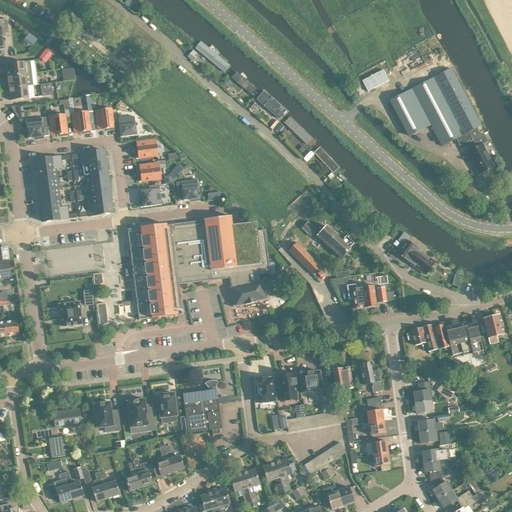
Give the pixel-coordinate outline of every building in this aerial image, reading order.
[(0,47),(3,47),(2,37),(9,36),(7,19),(0,20),(0,47)] [(108,35),(118,43),(123,37),(114,29),(108,35)] [(195,48),(225,72),(230,66),(200,42),(195,48)] [(45,49),(38,57),(45,62),(51,54),(45,49)] [(192,60),(198,54),(194,50),(188,57),(192,60)] [(6,63),(7,76),(7,77),(10,77),(10,76),(32,73),(30,60),(6,63)] [(390,99),(391,100),(409,136),(432,124),(442,145),(456,138),(460,145),(472,139),(468,132),(481,125),(451,68),(390,99)] [(231,78),(252,95),(257,89),(237,72),(231,78)] [(10,76),(10,77),(11,80),(8,80),(9,87),(11,86),(12,88),(27,86),(33,85),(32,73),(10,76)] [(228,81),(223,87),(226,90),(232,84),(228,81)] [(41,84),(42,96),(53,95),(51,83),(41,84)] [(9,87),(10,100),(29,98),(27,86),(12,88),(11,86),(9,87)] [(257,99),(279,119),(287,111),(264,91),(257,99)] [(251,111),(256,105),(252,102),(247,108),(251,111)] [(111,109),(95,111),(98,130),(107,128),(108,131),(114,130),(113,128),(114,128),(111,109)] [(87,112),(72,114),(74,133),(84,131),(85,134),(89,133),(89,131),(87,112)] [(65,115),(49,117),(51,136),(61,134),(61,137),(68,136),(67,133),(65,115)] [(134,116),(118,118),(120,137),(137,135),(134,116)] [(42,118),(26,120),(28,139),(38,137),(38,140),(44,139),(44,136),(49,136),(47,117),(42,118)] [(284,122),(307,144),(312,138),(290,117),(284,122)] [(273,129),(279,122),(277,120),(276,121),(270,127),(273,129)] [(277,132),(282,127),(283,126),(279,122),(273,129),(277,132)] [(136,152),(136,159),(139,158),(157,156),(155,140),(137,142),(137,148),(136,148),(136,152)] [(482,144),(467,152),(479,174),(494,166),(482,144)] [(333,172),(338,167),(319,147),(314,152),(333,172)] [(105,151),(72,155),(72,159),(81,158),(81,165),(106,162),(105,151)] [(69,155),(35,159),(37,170),(62,167),(61,161),(69,159),(69,155)] [(106,162),(81,165),(83,165),(84,175),(108,172),(106,162)] [(141,175),(138,176),(139,182),(142,181),(142,182),(160,179),(158,163),(140,165),(141,175)] [(170,178),(165,178),(166,184),(170,183),(173,183),(175,182),(185,170),(180,166),(170,178)] [(62,167),(37,170),(38,181),(57,178),(56,169),(62,168),(62,167)] [(108,172),(84,175),(89,175),(90,184),(109,182),(108,172)] [(57,178),(38,181),(39,191),(58,188),(57,178)] [(197,180),(176,182),(177,191),(178,201),(183,200),(193,199),(194,202),(200,201),(199,198),(200,198),(197,180)] [(333,180),(327,185),(331,190),(337,186),(333,180)] [(109,182),(90,184),(91,194),(110,192),(109,182)] [(58,188),(39,191),(41,201),(60,198),(58,188)] [(142,201),(140,201),(140,207),(143,207),(162,205),(160,188),(141,191),(142,201)] [(93,204),(87,205),(112,202),(110,192),(91,194),(93,204)] [(60,198),(41,201),(42,211),(67,208),(67,207),(61,208),(60,198)] [(88,212),(79,213),(80,217),(113,213),(112,202),(87,205),(88,212)] [(67,208),(42,211),(43,222),(77,218),(76,213),(68,214),(67,208)] [(166,224),(127,229),(139,320),(178,315),(174,285),(229,278),(231,288),(229,288),(234,306),(233,306),(234,307),(235,307),(240,305),(245,304),(245,305),(247,305),(246,305),(255,303),(256,302),(266,299),(267,299),(268,299),(267,298),(263,281),(262,280),(260,280),(259,274),(270,273),(267,249),(264,230),(257,231),(256,222),(242,224),(241,224),(240,224),(235,225),(232,225),(231,216),(204,219),(204,220),(189,222),(166,225),(166,224)] [(302,228),(306,231),(313,237),(318,231),(308,221),(302,228)] [(329,247),(338,237),(327,226),(317,236),(329,247)] [(403,231),(397,239),(402,243),(408,235),(403,231)] [(338,237),(329,247),(341,258),(350,248),(338,237)] [(426,275),(435,262),(415,248),(416,247),(407,240),(397,253),(418,269),(426,275)] [(288,250),(296,258),(304,250),(297,242),(288,250)] [(319,265),(312,257),(303,266),(311,274),(319,265)] [(0,280),(11,279),(8,261),(0,261),(0,280)] [(103,284),(102,273),(93,274),(94,285),(103,284)] [(458,286),(461,276),(455,275),(452,284),(458,286)] [(356,284),(346,285),(348,297),(348,300),(354,299),(355,309),(377,306),(375,285),(356,288),(356,284)] [(387,301),(385,287),(376,288),(378,302),(387,301)] [(91,290),(83,291),(85,305),(93,304),(91,290)] [(79,301),(59,304),(62,326),(82,323),(79,301)] [(121,301),(122,313),(132,313),(131,301),(121,301)] [(105,303),(97,304),(99,325),(100,325),(108,324),(105,303)] [(452,355),(459,353),(472,350),(472,353),(483,350),(481,342),(474,315),(471,316),(473,324),(466,325),(466,322),(458,324),(457,319),(451,321),(452,326),(445,327),(450,349),(452,355)] [(499,315),(484,318),(489,338),(490,344),(498,342),(497,336),(504,334),(499,315)] [(17,320),(4,322),(6,336),(18,335),(17,320)] [(445,350),(450,349),(445,327),(444,322),(435,325),(436,327),(434,328),(439,349),(444,348),(445,350)] [(428,352),(438,350),(432,325),(412,330),(412,332),(407,334),(408,340),(414,339),(415,346),(422,344),(423,349),(427,348),(428,352)] [(364,384),(372,383),(373,386),(372,386),(373,392),(381,391),(380,382),(381,382),(379,368),(373,369),(372,363),(360,365),(364,384)] [(337,391),(353,388),(349,367),(342,369),(342,368),(333,369),(337,391)] [(320,372),(301,374),(304,393),(323,391),(324,396),(330,396),(328,384),(322,384),(320,372)] [(289,374),(281,375),(281,377),(279,377),(282,402),(299,400),(295,375),(289,376),(289,374)] [(257,386),(255,387),(256,395),(258,394),(259,403),(275,401),(273,378),(267,379),(266,378),(257,379),(257,386)] [(209,390),(184,393),(186,416),(188,433),(206,430),(209,429),(210,430),(212,430),(213,433),(220,432),(219,429),(222,429),(218,403),(224,402),(223,397),(218,398),(216,390),(216,387),(218,382),(216,381),(212,380),(211,380),(207,382),(205,384),(208,389),(209,390)] [(414,392),(415,403),(431,401),(429,390),(430,390),(429,382),(418,383),(419,391),(414,392)] [(446,399),(457,398),(442,384),(437,391),(446,399)] [(176,415),(173,393),(171,393),(171,391),(164,392),(164,394),(158,395),(159,408),(157,408),(158,415),(160,415),(160,417),(176,415)] [(145,398),(127,400),(130,426),(147,424),(148,430),(155,429),(153,409),(146,410),(145,398)] [(432,411),(431,401),(415,403),(417,413),(432,411)] [(95,404),(94,404),(94,405),(97,428),(105,427),(106,432),(120,430),(119,423),(118,410),(111,411),(110,403),(110,402),(109,402),(95,404)] [(331,411),(330,403),(323,404),(324,413),(331,411)] [(55,428),(81,424),(79,409),(53,413),(55,428)] [(367,411),(369,423),(383,421),(382,409),(367,411)] [(279,417),(278,417),(281,429),(287,428),(285,416),(282,417),(279,417)] [(418,422),(419,432),(435,430),(443,429),(442,422),(434,424),(433,420),(418,422)] [(385,433),(383,421),(369,423),(361,424),(362,430),(369,429),(370,435),(385,433)] [(436,441),(435,430),(419,432),(421,443),(436,441)] [(451,443),(450,431),(439,433),(440,445),(451,443)] [(51,457),(64,455),(61,437),(49,439),(51,457)] [(154,449),(152,441),(146,443),(148,450),(154,449)] [(371,443),(373,455),(388,452),(386,441),(371,443)] [(342,455),(346,452),(340,442),(335,445),(342,455)] [(422,452),(423,462),(439,460),(450,459),(448,449),(457,448),(456,442),(451,443),(440,445),(438,445),(438,449),(439,449),(439,451),(438,451),(438,450),(422,452)] [(331,448),(337,458),(342,455),(335,445),(331,448)] [(159,471),(160,476),(172,472),(168,459),(167,453),(166,454),(164,447),(159,448),(163,460),(157,462),(154,460),(151,461),(154,473),(159,471)] [(337,458),(331,448),(327,451),(333,461),(337,458)] [(322,454),(328,464),(333,461),(327,451),(322,454)] [(390,465),(388,452),(373,455),(375,467),(381,466),(390,465)] [(328,464),(322,454),(318,456),(324,466),(328,464)] [(168,459),(172,472),(184,468),(180,456),(168,459)] [(320,469),(323,467),(324,466),(318,456),(313,459),(320,469)] [(287,459),(275,463),(280,477),(280,480),(281,483),(284,492),(291,490),(288,481),(287,481),(285,475),(292,473),(291,471),(289,463),(287,459)] [(316,472),(318,470),(320,469),(313,459),(310,462),(316,472)] [(152,484),(146,463),(139,465),(137,460),(132,462),(140,488),(152,484)] [(425,472),(429,472),(431,480),(431,481),(442,477),(441,476),(447,474),(446,469),(440,470),(439,460),(423,462),(425,472)] [(49,471),(61,468),(59,461),(47,464),(49,471)] [(129,491),(140,488),(132,462),(128,463),(132,476),(125,478),(129,491)] [(316,472),(310,462),(305,465),(311,475),(316,472)] [(267,481),(276,479),(276,481),(280,480),(280,477),(275,463),(263,467),(267,481)] [(300,468),(306,478),(311,475),(305,465),(300,468)] [(74,469),(77,480),(83,478),(80,467),(74,469)] [(330,467),(325,470),(330,477),(334,474),(330,467)] [(493,469),(484,475),(489,482),(498,477),(493,469)] [(82,472),(86,484),(90,482),(91,481),(88,470),(82,472)] [(255,470),(243,473),(246,488),(251,502),(253,502),(257,500),(258,500),(255,491),(254,492),(252,486),(259,484),(255,470)] [(325,470),(321,473),(325,480),(330,477),(325,470)] [(73,484),(68,471),(63,473),(71,499),(83,495),(79,482),(73,484)] [(114,481),(108,483),(104,471),(99,472),(107,498),(119,494),(114,481)] [(91,487),(91,488),(95,502),(107,498),(99,472),(95,474),(97,480),(94,481),(91,487)] [(58,475),(60,481),(53,483),(53,484),(47,485),(51,497),(57,495),(59,503),(71,499),(63,473),(58,475)] [(234,492),(236,491),(238,497),(243,495),(245,504),(251,502),(246,488),(243,473),(230,477),(234,492)] [(434,486),(444,480),(442,477),(431,481),(434,486)] [(446,482),(432,491),(438,499),(451,491),(446,482)] [(281,483),(280,483),(275,485),(278,494),(284,492),(281,483)] [(477,484),(471,488),(475,493),(480,490),(477,484)] [(331,509),(342,505),(338,491),(334,486),(322,489),(324,495),(326,495),(331,509)] [(296,489),(300,496),(304,494),(299,487),(296,489)] [(349,487),(338,491),(342,505),(354,502),(349,487)] [(225,489),(213,493),(217,507),(218,511),(225,511),(229,503),(225,489)] [(300,496),(296,489),(291,492),(296,499),(300,496)] [(451,491),(438,499),(443,508),(456,500),(459,504),(461,503),(471,497),(468,491),(456,498),(451,491)] [(462,509),(456,511),(472,511),(469,507),(481,499),(485,496),(481,491),(477,493),(471,497),(461,503),(459,504),(462,509)] [(213,493),(200,496),(205,511),(211,509),(211,511),(218,511),(217,507),(213,493)]
